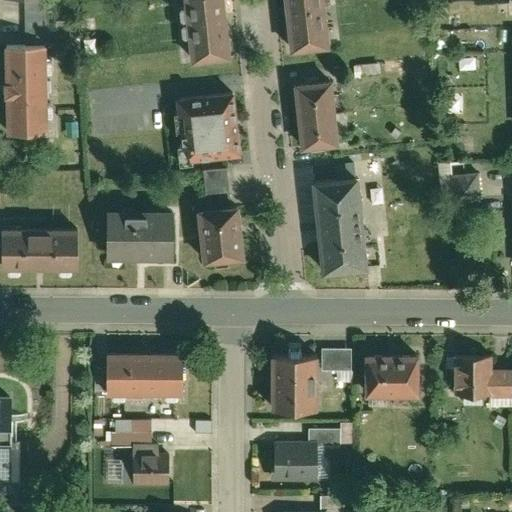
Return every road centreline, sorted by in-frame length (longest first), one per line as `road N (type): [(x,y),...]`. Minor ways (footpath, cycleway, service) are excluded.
road 1 (residential): [(294,315),(259,0)]
road 2 (residential): [(0,313),(232,314)]
road 3 (residential): [(294,315),(511,316)]
road 4 (residential): [(232,314),(235,511)]
